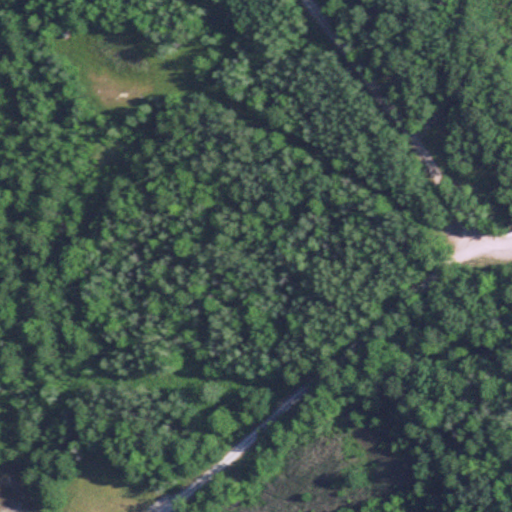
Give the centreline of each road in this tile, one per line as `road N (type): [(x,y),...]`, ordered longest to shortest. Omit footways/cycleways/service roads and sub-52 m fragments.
road 1 (track): [(511,236),(467,247),(156,511)]
road 2 (track): [(467,247),(440,178),(311,0)]
